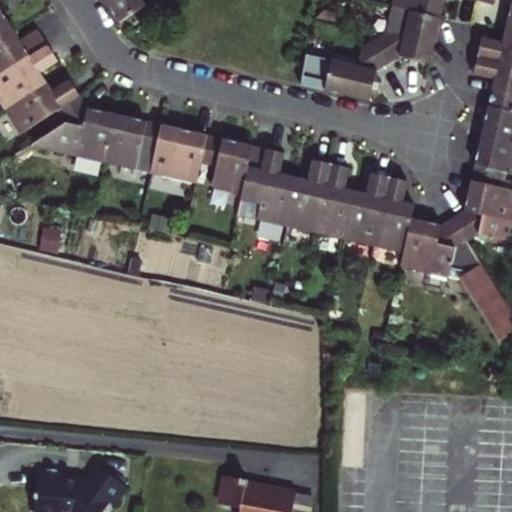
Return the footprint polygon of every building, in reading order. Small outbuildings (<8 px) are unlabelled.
[(146,8),(141,0),(104,0),(120,25),(146,8)] [(396,0),(395,8),(412,12),(442,19),(446,0),(396,0)] [(0,42),(16,33),(0,8),(0,42)] [(389,34),(406,38),(412,12),(395,8),(389,34)] [(432,64),(442,19),(412,12),(406,38),(389,34),(376,42),(390,64),(401,57),(432,64)] [(16,33),(0,42),(0,78),(50,47),(40,31),(22,43),(16,33)] [(511,33),(507,33),(504,44),(484,39),(479,57),(511,64),(511,33)] [(379,72),(390,64),(376,42),(362,51),(358,67),(334,61),(333,66),(327,92),(372,102),(379,72)] [(60,63),(50,47),(0,78),(0,98),(7,109),(48,84),(42,74),(60,63)] [(496,80),(494,92),(511,95),(511,64),(479,57),(475,75),(496,80)] [(302,86),(327,92),(333,66),(308,61),(302,86)] [(48,84),(7,109),(23,135),(59,112),(82,98),(72,82),(54,94),(48,84)] [(511,95),(494,92),(483,137),(511,143),(511,95)] [(31,147),(78,158),(108,165),(119,116),(89,110),(82,98),(59,112),(67,125),(31,147)] [(119,116),(108,165),(138,171),(142,150),(157,153),(163,127),(119,116)] [(209,137),(163,127),(157,153),(172,156),(168,178),(198,185),(203,163),(209,137)] [(209,137),(203,163),(216,166),(211,188),(244,196),(255,148),(209,137)] [(511,143),(483,137),(473,182),(499,188),(503,173),(511,174),(511,143)] [(282,154),(255,148),(244,196),(239,216),(289,227),(299,180),(277,175),(282,154)] [(299,180),(289,227),(318,233),(333,165),(315,161),(310,182),(299,180)] [(351,169),(333,165),(318,233),(347,240),(357,193),(346,190),(351,169)] [(368,195),(357,193),(347,240),(376,247),(391,178),(373,174),(368,195)] [(391,178),(376,247),(406,253),(413,220),(416,206),(404,203),(409,183),(391,178)] [(162,181),(160,193),(189,198),(191,187),(162,181)] [(455,219),(467,239),(468,241),(480,233),(511,241),(511,190),(499,188),(473,182),(466,212),(455,219)] [(444,227),(413,220),(406,253),(402,268),(452,279),(453,277),(462,279),(501,341),(511,333),(511,310),(468,241),(467,239),(455,219),(444,227)] [(311,364),(318,331),(198,307),(191,340),(311,364)] [(102,511),(110,501),(115,504),(128,484),(99,465),(85,486),(80,482),(62,481),(63,469),(40,467),(38,493),(36,493),(36,498),(38,498),(36,511),(102,511)] [(239,511),(292,511),(297,491),(269,485),(268,488),(248,484),(249,479),(226,475),(221,497),(225,503),(240,506),(239,511)]
